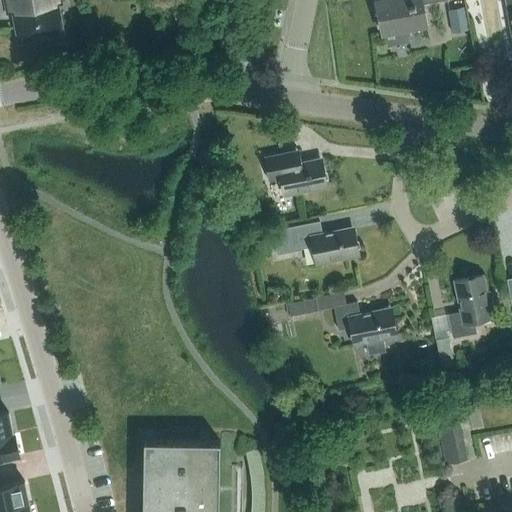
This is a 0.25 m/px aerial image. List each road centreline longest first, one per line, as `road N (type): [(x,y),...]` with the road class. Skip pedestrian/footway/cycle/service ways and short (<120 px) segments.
road 1 (residential): [(84,511),(0,226)]
road 2 (unclassified): [(287,98),(141,81),(0,96)]
road 3 (residential): [(511,200),(425,237),(408,233),(397,210),(412,118)]
road 4 (unclassified): [(412,118),(287,98)]
